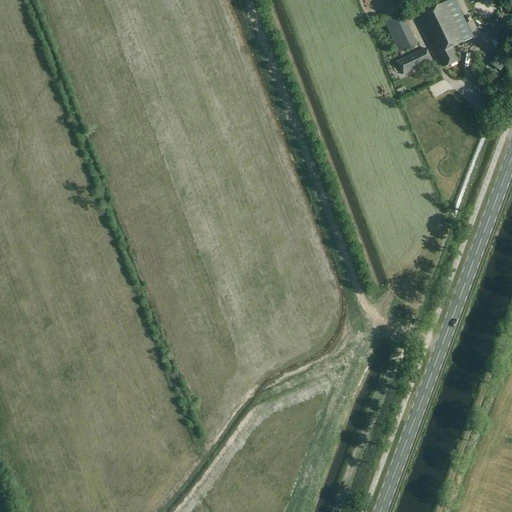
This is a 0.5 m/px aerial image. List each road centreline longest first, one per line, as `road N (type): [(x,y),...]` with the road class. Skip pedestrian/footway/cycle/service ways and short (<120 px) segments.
road 1 (track): [(441,345),(392,327),(370,302),(254,0)]
road 2 (primary): [(379,511),(511,154)]
road 3 (track): [(511,319),(440,511)]
